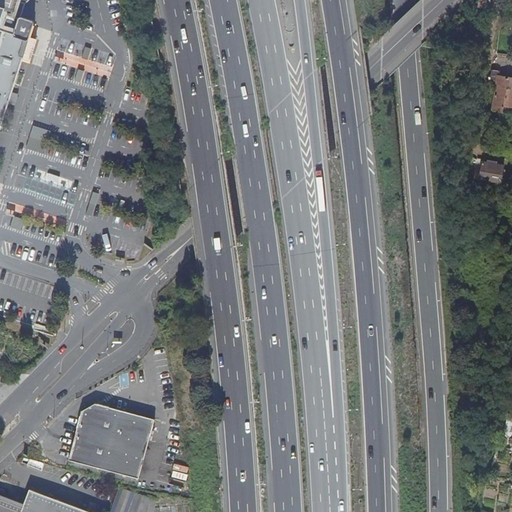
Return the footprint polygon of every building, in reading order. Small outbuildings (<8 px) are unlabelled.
[(0,0),(0,133),(23,61),(30,63),(32,54),(37,38),(31,37),(36,22),(20,17),(25,3),(27,0),(0,0)] [(476,3),(475,6),(489,9),(490,0),(479,0),(479,4),(476,3)] [(511,113),(511,78),(499,76),(500,71),(492,70),(489,85),(497,87),(492,110),(511,113)] [(29,147),(45,150),(50,128),(34,125),(29,147)] [(502,182),(511,184),(511,178),(511,170),(503,169),(504,166),(497,164),(497,162),(488,160),(487,163),(482,162),(480,179),(502,182)] [(34,212),(31,219),(42,223),(44,216),(34,212)] [(82,410),(69,459),(139,478),(155,420),(95,403),(82,410)] [(45,464),(30,458),(27,465),(42,471),(45,464)] [(146,511),(151,498),(120,488),(111,511),(146,511)] [(12,502),(0,498),(0,511),(89,511),(79,508),(53,498),(30,489),(24,506),(12,502)]
